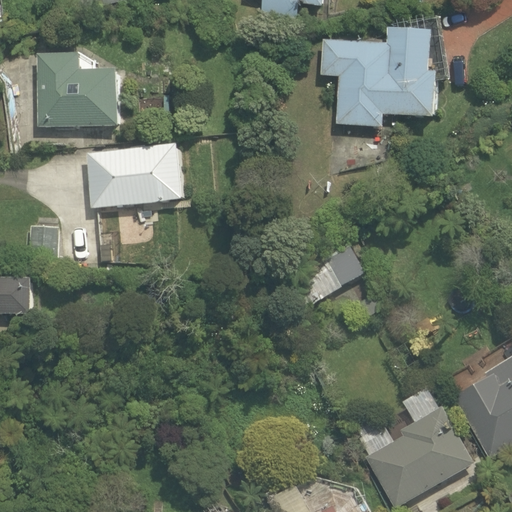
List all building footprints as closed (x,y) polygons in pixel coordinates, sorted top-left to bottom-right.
[(74,0),(77,12),(132,0),(74,0)] [(266,18),(300,23),(303,7),(329,11),(330,0),(264,0),(269,1),(266,18)] [(391,46),(326,41),(323,76),(345,78),(336,177),(398,163),(402,117),(439,120),(442,81),(451,82),(444,20),(431,19),(430,34),(392,31),(391,46)] [(267,63),(283,59),(280,48),(264,52),(267,63)] [(82,130),(124,130),(124,74),(88,74),(88,58),(82,58),(43,58),(43,130),(82,130)] [(170,81),(138,81),(138,116),(171,115),(170,81)] [(92,159),(97,213),(190,203),(184,150),(92,159)] [(477,184),(475,179),(470,182),(469,180),(455,189),(460,198),(474,190),(472,187),(477,184)] [(56,268),(85,269),(87,225),(58,224),(56,268)] [(291,267),(312,305),(368,274),(347,235),(291,267)] [(67,325),(67,288),(32,288),(32,286),(0,285),(0,337),(23,337),(24,325),(67,325)] [(370,320),(386,311),(378,296),(362,305),(370,320)] [(458,401),(494,462),(511,452),(511,365),(491,378),(493,381),(458,401)] [(477,464),(445,408),(405,431),(410,439),(370,461),(398,510),(477,464)]
